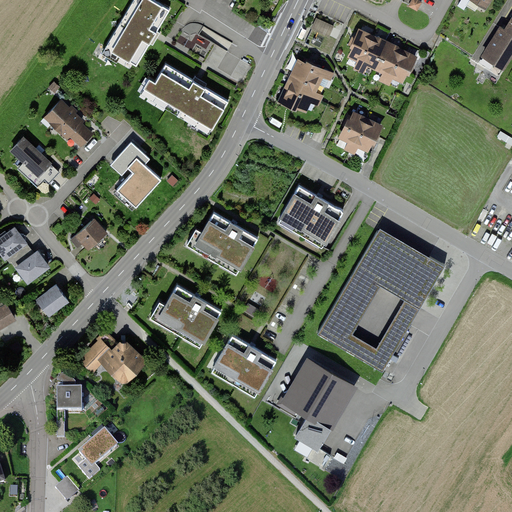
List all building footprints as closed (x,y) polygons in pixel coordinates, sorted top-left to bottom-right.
[(170,9),(154,0),(141,0),(112,49),(136,64),(170,9)] [(264,14),(242,0),(239,0),(232,11),(257,26),(264,14)] [(423,0),(412,0),(410,4),(419,9),(424,0),(423,0)] [(331,35),(335,24),(318,16),(313,27),(331,35)] [(501,26),(479,62),(487,67),(491,61),(503,68),(511,54),(511,33),(506,29),(501,26)] [(374,34),(359,27),(343,62),(358,69),(374,34)] [(389,41),(374,34),(358,69),(373,76),(389,41)] [(404,47),(389,41),(373,76),(388,83),(404,47)] [(419,54),(404,47),(388,83),(403,90),(419,54)] [(298,57),(292,72),(323,86),(329,71),(298,57)] [(150,90),(213,127),(229,100),(166,63),(150,90)] [(292,72),(285,87),(316,101),(323,86),(292,72)] [(285,87),(278,102),(309,116),(316,101),(285,87)] [(61,101),(46,117),(68,137),(70,135),(81,145),(92,134),(80,124),(82,121),(61,101)] [(370,155),(383,125),(350,111),(338,142),(370,155)] [(511,137),(501,131),(498,136),(511,144),(511,137)] [(60,171),(23,138),(12,149),(32,167),(25,175),(38,187),(45,180),(49,183),(60,171)] [(150,157),(132,141),(111,164),(122,174),(129,167),(133,171),(117,188),(136,206),(161,178),(145,163),(150,157)] [(178,180),(173,175),(168,180),(173,186),(178,180)] [(343,211),(300,185),(282,214),(326,240),(343,211)] [(258,237),(214,211),(197,241),(241,267),(258,237)] [(94,219),(72,239),(78,246),(84,241),(90,247),(106,233),(94,219)] [(15,227),(0,238),(0,250),(10,263),(11,262),(30,248),(24,239),(24,234),(19,233),(15,227)] [(430,256),(427,260),(378,231),(317,333),(382,371),(445,265),(430,256)] [(18,267),(28,281),(49,265),(44,259),(45,254),(40,254),(38,251),(35,253),(30,248),(11,262),(17,269),(18,267)] [(37,299),(49,315),(69,300),(57,284),(37,299)] [(222,310),(177,285),(160,314),(204,340),(222,310)] [(0,326),(15,317),(7,304),(5,305),(0,296),(0,326)] [(126,384),(148,360),(125,338),(118,345),(105,333),(82,358),(91,366),(99,357),(101,359),(104,355),(107,358),(103,362),(126,384)] [(277,360),(233,334),(216,363),(259,389),(277,360)] [(309,414),(296,436),(314,446),(306,458),(324,468),(331,455),(318,448),(355,386),(309,359),(281,406),(290,411),(294,405),(309,414)] [(63,389),(57,389),(57,411),(83,411),(82,389),(76,389),(76,382),(68,374),(60,375),(57,382),(63,383),(63,389)] [(79,453),(92,467),(117,446),(104,431),(79,453)] [(78,490),(68,477),(56,487),(66,500),(78,490)]
